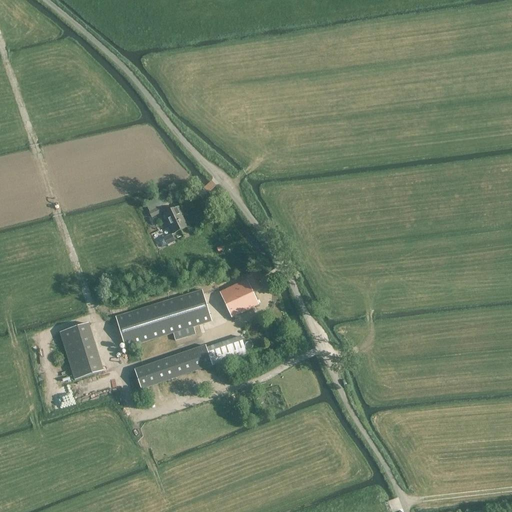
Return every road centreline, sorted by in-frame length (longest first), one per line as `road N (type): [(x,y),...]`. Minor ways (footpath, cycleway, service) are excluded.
road 1 (unclassified): [(405,511),(266,238),(146,96),(48,0)]
road 2 (track): [(170,511),(135,414),(270,376),(322,350)]
road 3 (track): [(505,132),(258,159),(229,191)]
road 4 (track): [(385,511),(511,489)]
